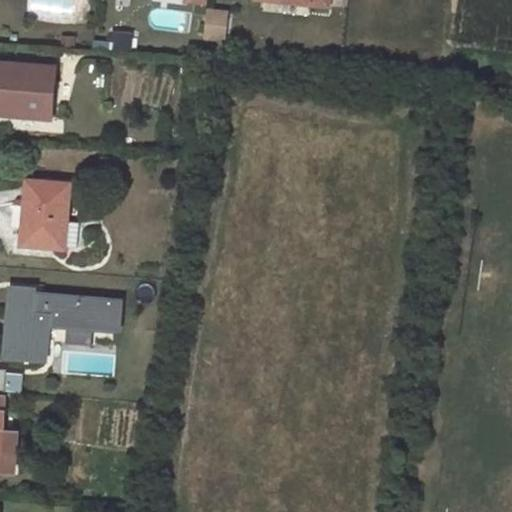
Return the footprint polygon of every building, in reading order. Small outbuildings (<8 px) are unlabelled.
[(329,0),(257,0),(258,0),(329,8),(329,0)] [(227,15),(207,12),(204,37),(224,40),(227,15)] [(134,36),(113,34),(112,50),(133,52),(134,36)] [(55,69),(0,64),(0,108),(32,112),(32,117),(49,119),(51,117),(55,69)] [(64,246),(66,223),(69,186),(29,182),(24,244),(63,248),(64,246)] [(79,223),(66,223),(64,246),(77,248),(79,223)] [(99,329),(101,300),(34,295),(35,290),(12,289),(6,357),(46,360),(50,325),(99,329)] [(122,302),(101,300),(99,329),(120,330),(122,302)] [(22,376),(7,375),(6,392),(21,393),(22,376)] [(5,396),(0,395),(0,465),(15,466),(17,433),(2,431),(5,396)]
